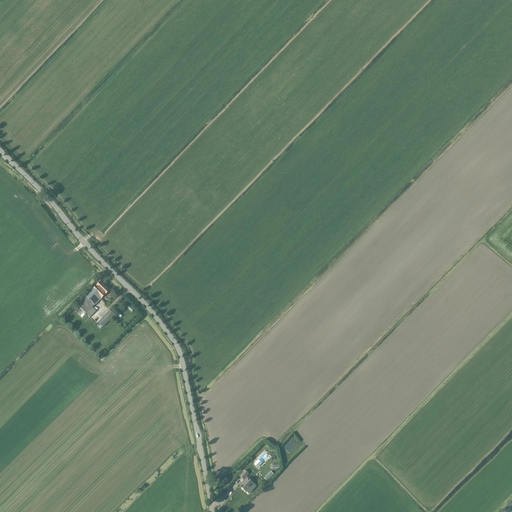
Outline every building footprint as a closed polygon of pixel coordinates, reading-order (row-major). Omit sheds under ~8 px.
[(105,295),(109,291),(100,282),(85,297),(77,306),(90,318),(96,311),(92,308),(94,306),(101,299),(105,295)] [(104,325),(113,317),(114,315),(110,311),(98,323),(103,327),(104,325)] [(258,460),(254,463),(257,467),(270,456),(264,450),(256,457),(258,460)] [(247,469),(245,471),(240,476),(245,481),(240,486),(246,492),(253,484),(246,476),(250,472),(247,469)] [(271,471),(265,478),(267,480),(273,474),(271,471)]
